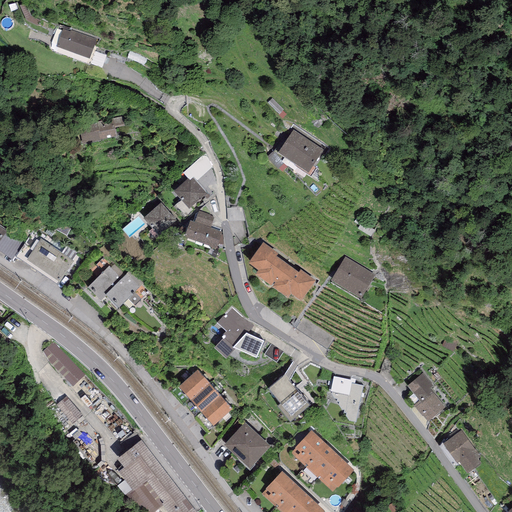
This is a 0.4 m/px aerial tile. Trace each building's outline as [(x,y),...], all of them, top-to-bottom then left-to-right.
[(61,48),(93,59),(99,40),(74,31),(62,29),(60,38),(64,39),(61,48)] [(82,128),(86,145),(118,138),(114,121),(82,128)] [(327,148),(297,130),(281,154),(311,173),(327,148)] [(192,209),(207,195),(191,178),(176,192),(192,209)] [(178,220),(164,205),(147,220),(161,236),(178,220)] [(186,238),(219,250),(225,235),(211,230),(215,220),(200,215),(197,222),(192,221),(186,238)] [(141,216),(125,227),(132,237),(148,226),(141,216)] [(0,252),(12,261),(24,243),(0,227),(0,252)] [(43,243),(31,262),(63,282),(75,263),(43,243)] [(280,254),(265,244),(252,264),(261,271),(258,275),(291,297),(294,294),(305,302),(320,279),(302,267),(299,272),(278,257),(280,254)] [(377,275),(348,259),(334,282),(363,299),(377,275)] [(105,294),(124,276),(114,265),(111,268),(109,266),(87,287),(101,301),(106,296),(105,294)] [(143,284),(130,270),(124,276),(105,294),(106,296),(119,308),(143,284)] [(254,326),(235,311),(219,326),(227,335),(218,346),(230,358),(238,349),(261,357),(267,340),(250,332),(254,326)] [(55,343),(44,354),(75,386),(86,375),(55,343)] [(178,389),(190,402),(209,385),(197,372),(178,389)] [(313,404),(288,374),(262,396),(277,415),(284,409),(293,420),(313,404)] [(418,407),(431,422),(447,409),(432,392),(437,388),(425,374),(410,387),(423,403),(418,407)] [(366,387),(335,380),(331,391),(350,419),(360,421),(366,387)] [(220,397),(209,385),(190,402),(201,414),(220,397)] [(220,397),(201,414),(213,428),(232,411),(220,397)] [(272,448),(248,424),(228,444),(252,468),(272,448)] [(462,431),(447,443),(468,472),(484,460),(462,431)] [(291,454),(305,467),(325,445),(311,432),(291,454)] [(198,511),(144,441),(119,459),(125,468),(121,471),(136,491),(132,496),(149,511),(159,511),(166,507),(170,511),(198,511)] [(338,458),(325,445),(305,467),(318,479),(338,458)] [(354,472),(338,458),(318,479),(333,492),(336,488),(337,489),(354,472)] [(261,494),(275,508),(295,486),(282,473),(261,494)] [(296,511),(309,499),(295,486),(275,508),(279,511),(296,511)] [(323,511),(309,499),(296,511),(323,511)]
